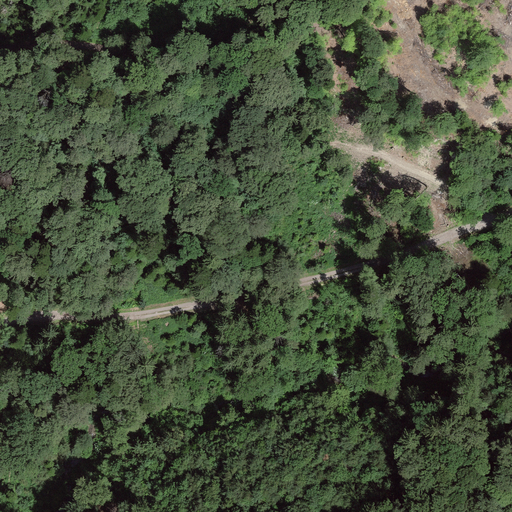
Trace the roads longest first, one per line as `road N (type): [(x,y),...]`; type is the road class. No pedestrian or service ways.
road 1 (track): [(0,348),(88,316),(287,290),(511,217)]
road 2 (track): [(375,0),(242,56),(22,42),(0,48)]
road 3 (track): [(342,511),(511,483)]
